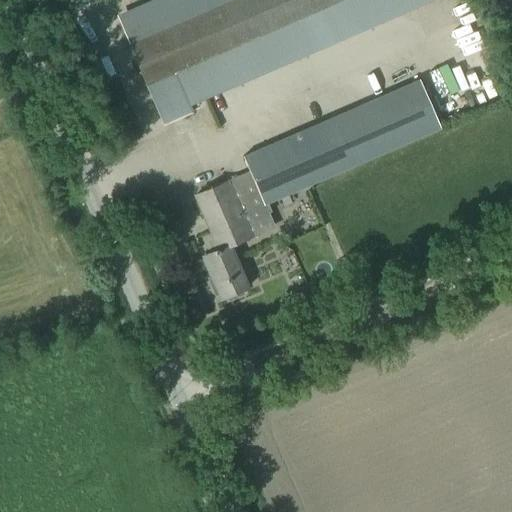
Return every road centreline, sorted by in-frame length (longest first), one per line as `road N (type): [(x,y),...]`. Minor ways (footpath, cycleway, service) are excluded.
road 1 (unclassified): [(228,511),(8,0)]
road 2 (track): [(185,411),(511,265)]
